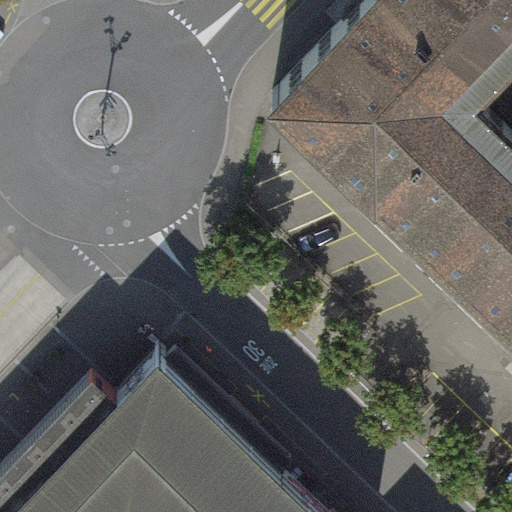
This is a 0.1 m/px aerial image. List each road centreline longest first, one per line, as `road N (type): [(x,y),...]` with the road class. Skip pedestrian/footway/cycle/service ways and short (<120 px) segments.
road 1 (residential): [(130,190),(195,280),(445,511)]
road 2 (residential): [(147,52),(125,42),(81,43),(44,69),(28,104),(33,146),(62,181),(83,191),(130,190)]
road 3 (primary): [(211,0),(0,214)]
road 4 (residential): [(182,112),(286,0)]
